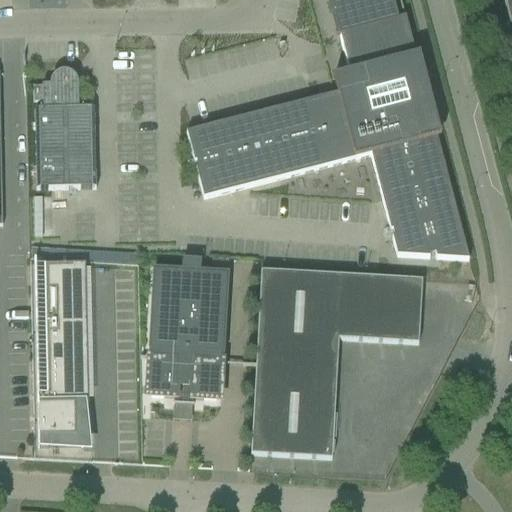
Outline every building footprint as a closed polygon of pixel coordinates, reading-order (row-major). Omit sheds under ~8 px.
[(336,97),(185,136),(190,155),(202,202),(370,159),(396,259),(455,263),(458,263),(463,263),(467,264),(436,141),(440,140),(418,58),(414,59),(399,0),(324,0),(335,40),(339,39),(349,76),(332,80),(336,97)] [(511,0),(502,0),(511,38),(511,0)] [(41,89),(32,89),(32,105),(41,105),(41,113),(33,113),(34,133),(35,193),(95,192),(94,131),(93,111),(77,112),(77,88),(77,86),(76,84),(75,82),(74,80),(73,78),(71,77),(70,76),(68,75),(66,74),(64,74),(62,74),(60,74),(58,75),(56,76),(54,77),(53,79),(51,80),(50,82),(50,84),(49,86),(49,88),(41,89)] [(124,264),(124,253),(78,252),(77,263),(124,264)] [(86,388),(85,338),(84,268),(34,270),(35,264),(32,264),(36,430),(37,450),(38,450),(38,447),(75,446),(76,447),(81,441),(80,440),(80,408),(87,408),(86,388)] [(198,276),(199,265),(182,264),(182,275),(153,273),(147,380),(145,399),(174,401),(174,405),(172,405),(172,406),(193,408),(193,406),(190,406),(190,402),(219,404),(227,278),(198,276)] [(417,347),(421,284),(260,275),(250,458),(331,463),(337,343),(417,347)]
